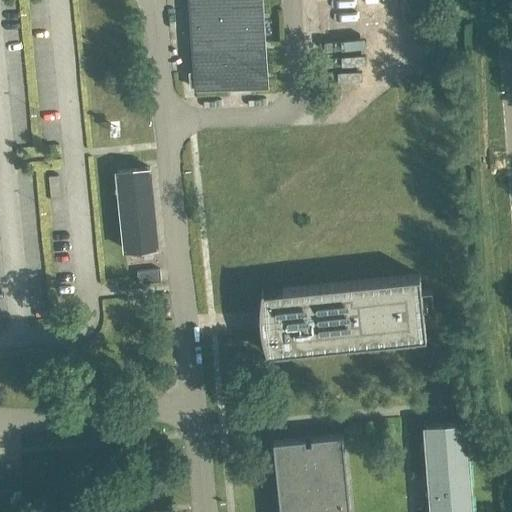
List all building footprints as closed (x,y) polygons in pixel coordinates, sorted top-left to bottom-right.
[(263,82),(260,27),(258,0),(192,0),(197,71),(189,72),(190,87),(198,86),(198,87),(263,82)] [(158,247),(151,170),(150,168),(117,171),(125,250),(130,250),(131,258),(153,256),(152,247),(158,247)] [(137,272),(139,284),(161,281),(160,270),(137,272)] [(434,307),(433,301),(432,288),(422,290),(420,274),(263,291),(264,289),(262,288),(261,293),(261,296),(261,301),(260,307),(260,313),(260,318),(261,321),(262,328),(263,333),(264,338),(265,344),(267,349),(269,354),(270,354),(270,352),(426,336),(424,308),(434,307)] [(471,511),(465,423),(426,426),(431,511),(471,511)] [(350,511),(343,434),(311,438),(312,443),(306,443),(305,438),(273,441),(280,511),(350,511)] [(111,499),(112,509),(128,507),(127,497),(111,499)]
